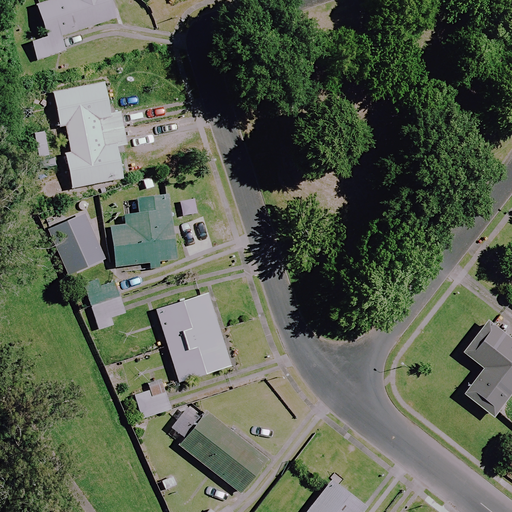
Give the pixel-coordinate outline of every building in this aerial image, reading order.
[(113,20),(106,0),(54,0),(34,7),(45,40),(27,46),(32,64),(63,54),(58,38),(113,20)] [(107,118),(101,85),(51,94),(57,128),(63,127),(68,153),(62,154),(69,190),(120,180),(113,146),(123,144),(121,133),(118,116),(107,118)] [(175,261),(167,195),(119,201),(122,226),(108,228),(113,269),(175,261)] [(116,300),(110,281),(82,289),(87,308),(116,300)] [(228,367),(205,295),(153,311),(175,384),(228,367)] [(511,390),(511,344),(485,323),(460,354),(480,370),(460,396),(490,419),(511,390)] [(169,411),(162,386),(132,395),(139,419),(169,411)] [(263,462),(203,415),(177,448),(237,495),(263,462)] [(357,511),(361,507),(327,482),(304,511),(357,511)]
